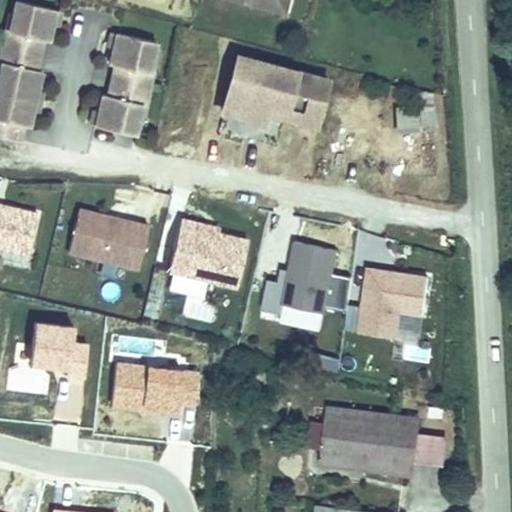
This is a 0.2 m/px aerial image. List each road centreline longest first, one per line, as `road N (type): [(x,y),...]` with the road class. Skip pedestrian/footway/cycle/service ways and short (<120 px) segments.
road 1 (residential): [(481,221),(99,155),(74,138),(71,109),(90,27)]
road 2 (tertiary): [(495,511),(481,221)]
road 3 (tertiary): [(481,221),(466,0)]
